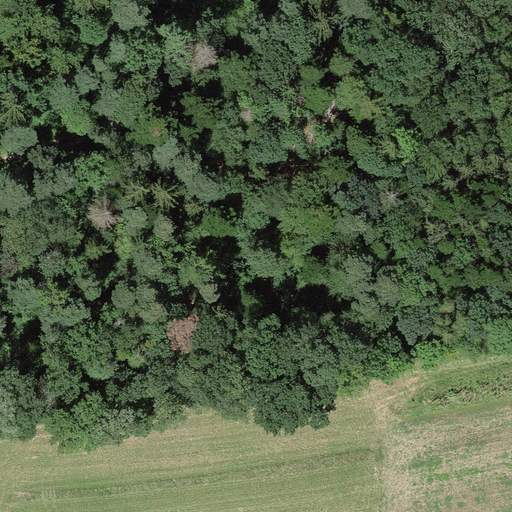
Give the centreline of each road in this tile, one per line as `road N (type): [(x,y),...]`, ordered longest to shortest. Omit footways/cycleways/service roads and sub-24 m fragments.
road 1 (track): [(369,0),(331,33),(228,78),(0,159)]
road 2 (track): [(228,78),(173,161),(177,360)]
